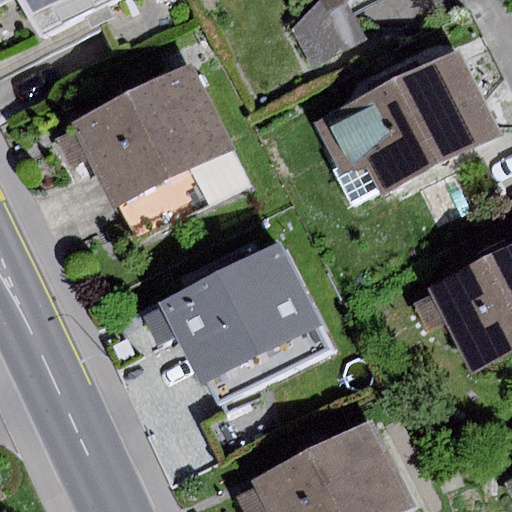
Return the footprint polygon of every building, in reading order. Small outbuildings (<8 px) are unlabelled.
[(22,0),(41,36),(111,0),(22,0)] [(366,40),(346,2),(326,12),(320,0),(290,33),(310,70),(366,40)] [(320,0),(326,12),(346,2),(349,0),(320,0)] [(356,104),(395,189),(511,134),(511,109),(483,46),(356,104)] [(130,240),(249,187),(196,70),(77,123),(130,240)] [(212,408),(332,350),(280,243),(157,301),(161,309),(145,317),(158,345),(177,336),(212,408)] [(511,249),(430,291),(473,373),(511,352),(511,249)] [(393,511),(413,503),(375,422),(247,482),(251,492),(236,499),(242,511),(393,511)]
